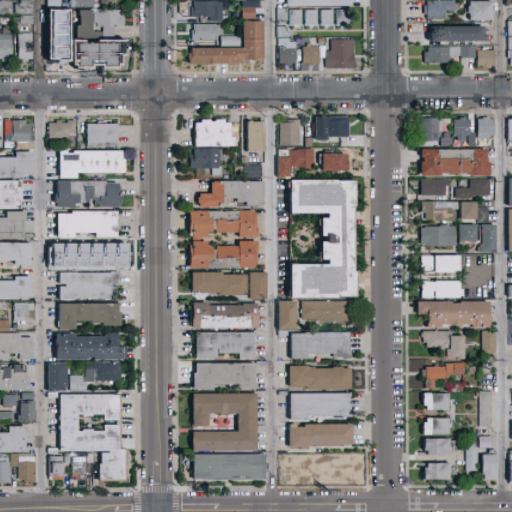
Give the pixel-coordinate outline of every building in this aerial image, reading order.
[(0,1),(21,2),(21,0),(34,0),(34,16),(16,16),(16,15),(0,15),(0,1)] [(49,0),(62,0),(62,10),(49,10),(49,0)] [(72,8),(72,0),(95,0),(95,9),(72,8)] [(353,0),(353,8),(287,8),(287,0),(353,0)] [(428,21),(428,16),(425,16),(425,7),(428,7),(428,2),(456,2),(456,12),(446,12),(446,21),(428,21)] [(195,3),(223,3),(223,23),(211,23),(211,19),(193,19),(193,9),(194,9),(195,3)] [(493,21),(470,21),(470,15),(468,15),(468,7),(470,7),(470,3),(493,3),(493,21)] [(103,9),(103,11),(124,11),(124,16),(127,16),(127,27),(124,27),(124,28),(117,28),(117,39),(105,39),(105,28),(99,28),(99,24),(97,24),(97,12),(95,12),(95,9),(103,9)] [(49,20),(49,11),(71,10),(71,19),(49,20)] [(243,10),(256,10),(256,21),(243,21),(243,10)] [(278,10),(289,10),(288,25),(281,25),(281,21),(278,21),(278,10)] [(80,12),(94,12),(94,34),(104,33),(103,40),(99,40),(99,41),(78,40),(78,28),(81,28),(81,18),(80,18),(80,12)] [(290,12),(303,12),(303,27),(298,27),(297,28),(296,28),(295,27),(290,27),(290,12)] [(306,12),(319,12),(318,27),(314,27),(313,28),(311,27),(306,27),(306,12)] [(322,12),(334,12),(335,27),(329,27),(329,28),(328,28),(327,27),(322,27),(322,12)] [(337,12),(350,12),(350,27),(345,27),(344,28),(343,27),(337,27),(337,12)] [(22,17),(34,17),(34,25),(15,25),(16,18),(22,19),(22,17)] [(244,50),(243,23),(265,23),(265,60),(264,60),(264,61),(259,61),(259,63),(250,63),(250,60),(245,61),(242,61),(242,66),(216,66),(216,67),(191,67),(191,64),(189,64),(189,55),(192,55),(192,51),(244,50)] [(432,28),(475,28),(475,23),(480,23),(480,28),(484,28),(484,36),(487,36),(487,42),(430,43),(430,34),(432,34),(432,28)] [(218,40),(193,41),(193,31),(195,31),(195,25),(217,24),(224,26),(224,37),(218,37),(218,40)] [(0,35),(2,35),(2,32),(5,32),(5,28),(12,28),(12,34),(13,34),(14,60),(9,61),(9,63),(4,63),(4,61),(0,61),(0,35)] [(54,29),(69,29),(69,37),(71,37),(71,42),(69,42),(69,47),(70,47),(70,52),(69,52),(69,60),(65,60),(65,62),(59,62),(59,60),(54,60),(54,29)] [(19,35),(34,35),(34,60),(29,61),(29,62),(24,62),(24,60),(19,60),(19,35)] [(241,48),(222,48),(222,38),(241,38),(241,48)] [(297,44),(297,65),(292,65),(292,67),(285,67),(285,65),(280,65),(280,48),(284,48),(284,46),(279,46),(279,40),(291,40),(291,44),(297,44)] [(94,61),(93,42),(121,41),(121,49),(125,49),(125,64),(111,64),(111,61),(94,61)] [(355,70),(327,70),(327,52),(332,52),(332,41),(354,41),(354,54),(355,54),(355,70)] [(320,48),(321,66),(316,66),(316,67),(309,67),(309,66),(304,66),(304,48),(308,48),(308,45),(312,45),(312,48),(320,48)] [(462,47),(477,47),(477,60),(462,60),(462,47)] [(429,49),(461,48),(461,58),(452,58),(452,64),(425,65),(425,54),(429,54),(429,49)] [(478,52),(496,52),(496,68),(491,68),(491,70),(484,70),(484,68),(478,68),(478,65),(477,65),(477,61),(478,61),(478,52)] [(347,116),(348,137),(315,137),(315,116),(347,116)] [(422,118),(451,119),(451,124),(443,124),(443,132),(439,132),(439,142),(422,142),(422,134),(418,134),(418,125),(422,125),(422,118)] [(454,120),(460,120),(460,118),(467,118),(467,120),(471,120),(471,136),(467,136),(467,141),(458,141),(458,137),(454,137),(454,120)] [(478,120),(483,120),(483,118),(491,118),(491,120),(495,119),(495,136),(490,136),(490,140),(478,140),(478,120)] [(299,119),(286,120),(286,123),(278,123),(279,146),(299,146),(299,119)] [(236,147),(196,147),(196,139),(194,139),(194,131),(195,131),(195,123),(201,123),(201,120),(211,120),(211,122),(216,122),(216,120),(225,120),(225,123),(231,123),(231,138),(236,138),(236,147)] [(33,142),(11,142),(11,141),(6,141),(6,122),(13,122),(13,121),(26,121),(26,124),(33,124),(33,142)] [(76,121),(76,134),(78,134),(78,148),(69,148),(69,139),(49,139),(49,124),(56,124),(57,121),(63,121),(62,123),(68,124),(68,121),(76,121)] [(265,152),(248,152),(248,138),(246,138),(246,132),(248,132),(248,121),(252,121),(253,122),(265,122),(265,152)] [(118,124),(118,146),(87,146),(87,124),(118,124)] [(444,134),(451,133),(451,138),(453,138),(453,147),(442,147),(442,138),(444,138),(444,134)] [(304,138),(312,138),(312,148),(304,148),(304,138)] [(221,149),(221,165),(223,165),(223,176),(212,176),(212,169),(191,169),(191,156),(194,156),(194,149),(221,149)] [(277,150),(288,149),(288,179),(277,179),(277,150)] [(421,150),(488,149),(488,163),(490,163),(490,176),(470,176),(470,174),(441,174),(441,176),(421,176),(421,162),(423,162),(423,158),(421,158),(421,150)] [(312,150),(312,167),(299,167),(299,166),(290,166),(290,151),(298,151),(298,150),(312,150)] [(122,151),(122,159),(125,159),(125,173),(77,173),(77,178),(60,178),(60,151),(67,151),(67,153),(73,153),(73,151),(122,151)] [(0,158),(16,158),(16,153),(33,153),(33,175),(19,175),(19,178),(0,178),(0,158)] [(321,154),(318,154),(318,164),(321,165),(321,170),(332,171),(332,169),(348,169),(347,161),(344,161),(344,154),(321,154)] [(262,178),(244,178),(244,177),(235,177),(235,167),(244,167),(244,165),(262,165),(262,178)] [(422,180),(451,180),(451,187),(446,187),(446,196),(422,196),(422,180)] [(457,189),(465,189),(465,187),(470,187),(470,189),(471,189),(471,180),(491,180),(491,181),(496,181),(496,192),(491,193),(491,196),(473,196),(473,198),(471,198),(471,199),(457,199),(457,189)] [(0,181),(17,181),(17,182),(21,182),(22,201),(15,201),(15,209),(0,209),(0,181)] [(288,181),(352,181),(353,206),(351,206),(350,271),(353,272),(354,298),(289,298),(288,265),(326,265),(326,260),(319,260),(319,242),(324,242),(324,236),(319,236),(319,218),(326,218),(325,214),(288,214),(288,181)] [(57,182),(105,182),(105,184),(119,184),(120,191),(119,191),(119,192),(118,192),(118,196),(123,196),(123,204),(119,204),(119,208),(99,208),(99,206),(95,206),(95,200),(90,200),(90,202),(79,203),(80,204),(74,204),(74,208),(57,208),(57,204),(55,204),(55,197),(55,193),(57,193),(57,182)] [(213,182),(264,182),(264,206),(247,206),(246,202),(237,203),(237,199),(227,199),(227,206),(220,206),(220,207),(208,208),(202,208),(200,208),(200,205),(198,205),(198,198),(200,198),(200,194),(212,194),(211,183),(213,183),(213,182)] [(422,202),(458,203),(458,210),(458,222),(434,222),(434,221),(430,221),(430,222),(423,222),(423,213),(422,213),(422,202)] [(477,202),(477,220),(461,220),(461,202),(477,202)] [(490,223),(479,223),(478,209),(489,208),(490,223)] [(255,211),(255,214),(258,214),(258,238),(239,238),(239,233),(216,233),(216,230),(212,230),(212,233),(208,233),(208,238),(201,238),(201,242),(208,242),(208,247),(213,247),(213,250),(216,250),(216,247),(239,247),(239,242),(258,241),(258,266),(255,266),(255,269),(240,269),(239,268),(190,269),(190,246),(193,246),(193,238),(192,238),(192,234),(190,234),(189,211),(208,211),(208,212),(255,211)] [(0,219),(6,219),(6,212),(26,212),(26,221),(24,221),(24,239),(0,239),(0,219)] [(58,214),(72,214),(72,212),(117,212),(117,213),(119,213),(119,233),(117,233),(117,238),(95,238),(95,233),(74,233),(74,238),(58,238),(58,214)] [(421,229),(425,229),(425,227),(440,227),(440,225),(450,226),(450,227),(457,227),(456,246),(424,246),(424,244),(421,244),(421,229)] [(459,225),(477,225),(477,242),(459,242),(459,225)] [(482,225),(496,225),(496,253),(479,253),(479,245),(482,245),(482,225)] [(129,241),(130,268),(51,270),(50,242),(129,241)] [(31,244),(31,265),(14,265),(14,261),(0,261),(0,243),(18,243),(19,244),(31,244)] [(422,257),(460,256),(460,273),(435,273),(435,270),(431,270),(422,273),(422,257)] [(60,273),(110,274),(110,273),(119,273),(119,284),(115,284),(115,294),(112,294),(113,300),(105,300),(105,299),(73,299),(73,300),(60,300),(60,287),(66,287),(66,284),(60,284),(60,273)] [(192,273),(223,273),(223,275),(247,275),(247,294),(242,294),(242,296),(219,296),(219,294),(200,294),(200,292),(192,292),(192,273)] [(250,273),(268,273),(268,300),(250,300),(250,273)] [(0,281),(14,281),(14,277),(31,277),(31,299),(0,299),(0,281)] [(460,299),(422,298),(422,282),(435,283),(435,282),(460,282),(460,290),(464,290),(464,297),(460,297),(460,299)] [(279,302),(297,302),(298,331),(279,331),(279,302)] [(302,302),(350,302),(350,322),(317,322),(317,320),(303,320),(302,302)] [(417,302),(452,302),(452,304),(460,304),(460,302),(490,302),(490,317),(491,317),(491,323),(490,323),(490,329),(472,329),(472,326),(464,326),(464,328),(450,328),(450,326),(442,326),(442,329),(424,329),(424,323),(427,323),(427,315),(417,315),(417,302)] [(35,304),(35,311),(28,311),(28,312),(29,312),(29,319),(25,319),(25,322),(14,322),(14,312),(15,312),(15,311),(14,311),(14,306),(15,306),(15,304),(35,304)] [(59,304),(119,304),(119,313),(121,313),(121,327),(103,327),(103,324),(92,324),(92,322),(76,322),(76,331),(59,331),(59,304)] [(193,304),(208,304),(208,306),(242,306),(242,304),(258,304),(258,313),(259,313),(259,329),(193,328),(193,304)] [(0,323),(1,323),(1,321),(11,321),(11,331),(0,331),(0,323)] [(423,332),(435,332),(435,331),(438,331),(438,332),(452,332),(452,337),(464,337),(464,345),(467,345),(466,349),(464,349),(464,360),(457,360),(457,358),(446,358),(446,351),(440,351),(440,348),(427,348),(427,344),(424,344),(424,340),(422,337),(422,334),(423,333),(423,332)] [(482,332),(495,332),(496,355),(482,355),(482,332)] [(196,333),(255,333),(255,356),(251,356),(251,360),(239,360),(239,354),(218,354),(218,350),(217,350),(217,359),(196,359),(196,333)] [(350,333),(350,358),(333,358),(333,354),(308,355),(308,359),(292,360),(291,334),(350,333)] [(0,334),(20,334),(20,338),(33,338),(33,360),(19,360),(19,354),(4,354),(4,352),(0,352),(0,334)] [(56,335),(74,334),(74,338),(84,338),(84,337),(105,338),(105,334),(119,334),(119,345),(117,345),(117,347),(122,347),(122,360),(94,361),(94,358),(85,358),(85,361),(56,361),(56,346),(55,346),(55,340),(56,340),(56,335)] [(70,376),(85,376),(85,363),(120,363),(120,371),(121,371),(121,382),(94,382),(94,383),(87,383),(87,392),(70,392),(70,376)] [(48,364),(65,364),(66,369),(67,369),(67,387),(66,387),(66,392),(48,392),(48,364)] [(257,390),(238,390),(238,385),(214,386),(214,390),(194,390),(194,375),(197,375),(197,365),(256,364),(256,383),(257,383),(257,390)] [(426,368),(434,368),(434,366),(439,366),(439,368),(446,368),(445,364),(465,364),(465,376),(455,377),(455,376),(448,376),(449,379),(447,379),(447,381),(438,382),(438,387),(436,387),(436,390),(426,390),(426,379),(422,379),(422,371),(426,371),(426,368)] [(0,371),(3,371),(3,368),(10,368),(10,370),(14,370),(14,366),(23,366),(23,373),(27,373),(27,378),(29,378),(29,388),(27,388),(27,391),(0,391),(0,371)] [(289,367),(309,367),(309,368),(315,368),(315,369),(333,369),(333,368),(344,368),(344,369),(352,369),(352,390),(307,390),(307,388),(289,388),(289,367)] [(290,395),(350,394),(350,393),(351,393),(351,398),(350,398),(350,404),(353,404),(353,418),(342,418),(342,417),(308,417),(309,421),(291,422),(290,395)] [(492,393),(492,427),(480,427),(480,398),(477,398),(477,394),(480,394),(480,393),(492,393)] [(423,394),(448,395),(448,411),(426,411),(426,407),(423,407),(423,394)] [(4,395),(18,396),(18,407),(12,407),(12,409),(10,409),(10,407),(4,407),(4,395)] [(113,396),(113,395),(121,395),(121,449),(126,449),(127,482),(98,483),(98,475),(99,475),(99,465),(101,465),(101,454),(109,454),(109,452),(60,452),(60,396),(113,396)] [(193,433),(238,433),(238,414),(209,414),(209,427),(193,427),(193,395),(257,395),(257,452),(193,452),(193,433)] [(20,404),(27,404),(27,402),(35,402),(35,411),(36,411),(36,420),(34,420),(34,422),(20,422),(18,422),(18,416),(20,416),(20,404)] [(0,413),(14,413),(14,423),(0,423),(0,413)] [(426,420),(448,419),(449,435),(423,436),(423,424),(426,424),(426,420)] [(353,425),(353,446),(343,446),(343,448),(309,447),(309,451),(301,451),(301,449),(289,449),(290,428),(290,425),(297,425),(297,428),(305,428),(305,425),(353,425)] [(0,434),(9,434),(9,427),(26,427),(26,453),(12,453),(12,454),(0,453),(0,434)] [(480,437),(492,437),(492,449),(480,449),(480,437)] [(424,440),(450,440),(450,456),(427,456),(427,454),(425,454),(425,452),(424,452),(424,448),(423,446),(423,443),(424,441),(424,440)] [(466,472),(466,448),(469,448),(469,445),(475,445),(475,448),(478,448),(478,472),(466,472)] [(496,481),(482,481),(482,456),(490,456),(490,451),(496,451),(496,481)] [(72,454),(94,454),(94,464),(94,477),(86,477),(86,481),(72,481),(72,477),(72,454)] [(194,456),(266,456),(266,481),(194,481),(194,456)] [(63,457),(64,473),(64,481),(50,481),(49,458),(63,457)] [(0,458),(9,458),(9,463),(10,463),(11,484),(0,484),(0,458)] [(19,463),(19,458),(35,458),(36,484),(25,484),(25,481),(19,481),(19,463)] [(320,460),(351,460),(351,466),(353,466),(353,474),(351,474),(351,479),(324,479),(325,473),(320,473),(320,460)] [(281,464),(294,464),(294,473),(296,473),(296,479),(294,479),(294,483),(281,483),(281,464)] [(427,465),(449,464),(449,481),(424,481),(424,479),(422,478),(422,475),(424,473),(424,469),(427,469),(427,465)]
